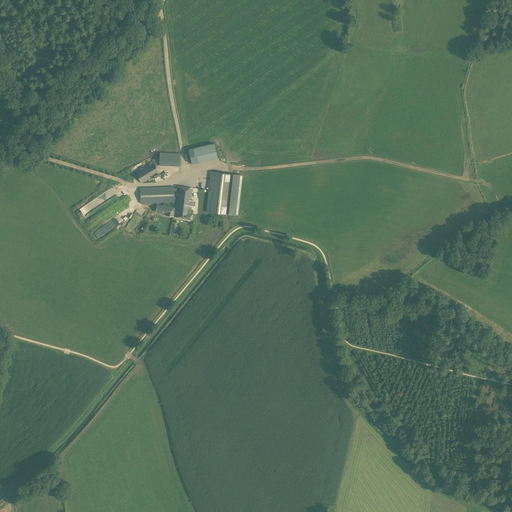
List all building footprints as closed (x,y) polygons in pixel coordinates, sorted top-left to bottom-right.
[(214,143),(188,149),(191,161),(191,163),(198,162),(217,158),(214,143)] [(160,153),(159,165),(179,166),(180,154),(160,153)] [(159,173),(153,162),(136,172),(141,183),(159,173)] [(238,215),(242,176),(211,172),(207,212),(238,215)] [(174,186),(140,187),(140,204),(175,203),(174,186)] [(177,186),(174,208),(157,205),(156,212),(165,214),(165,215),(191,220),(193,211),(191,211),(192,206),(195,207),(195,201),(191,200),(192,188),(177,186)]
